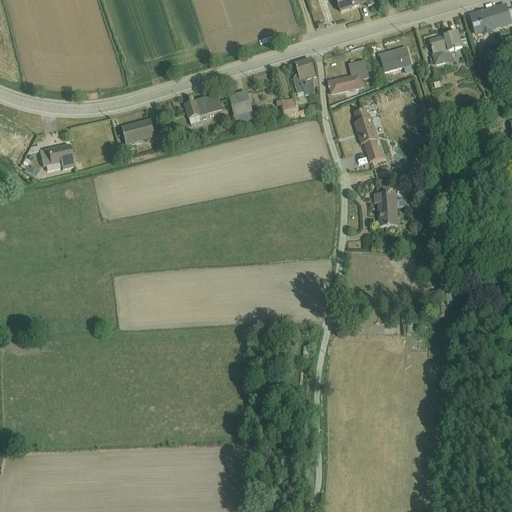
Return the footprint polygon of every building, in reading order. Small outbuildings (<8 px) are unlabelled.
[(359,7),(356,0),(335,0),(341,15),(360,8),(359,7)] [(365,0),(367,5),(368,9),(375,6),(373,0),(365,0)] [(506,9),(470,19),(476,38),(482,36),(482,38),(492,35),(492,33),(511,27),(506,9)] [(444,41),(430,45),(434,58),(432,59),(435,69),(447,66),(451,61),(449,56),(462,52),(458,36),(444,40),(444,41)] [(497,44),(485,48),(486,52),(498,49),(497,44)] [(404,72),(412,69),(407,52),(380,59),(385,77),(404,72)] [(294,80),(293,83),(294,85),(299,104),(306,101),(305,98),(315,96),(314,91),(318,90),(316,81),(311,63),(296,67),(298,77),(296,78),(294,80)] [(329,89),(328,89),(329,92),(330,92),(332,98),(363,90),(360,78),(328,85),(329,89)] [(247,95),(229,100),(234,121),(233,121),(235,127),(254,123),(253,117),(253,116),(247,95)] [(218,99),(184,109),(189,123),(189,122),(191,130),(201,127),(200,120),(222,114),(218,99)] [(285,100),(280,102),(285,124),(299,120),(300,121),(305,120),(304,114),(299,114),(298,109),(296,110),(294,102),(286,104),(285,100)] [(366,113),(354,116),(357,126),(354,127),(361,148),(364,147),(370,166),(384,162),(381,149),(378,150),(376,144),(379,143),(372,121),(369,122),(366,113)] [(426,117),(413,121),(417,132),(429,128),(426,117)] [(151,124),(122,131),(127,149),(155,142),(158,152),(167,150),(163,138),(155,140),(151,124)] [(27,158),(39,155),(40,149),(28,152),(27,158)] [(69,149),(39,155),(42,171),(45,170),(60,167),(61,171),(62,174),(74,171),(69,149)] [(22,167),(20,170),(25,173),(23,175),(34,181),(35,179),(36,180),(39,174),(31,169),(30,171),(27,169),(30,164),(26,162),(23,167),(22,167)] [(60,167),(45,170),(46,175),(61,171),(60,167)] [(378,198),(389,197),(389,189),(377,190),(378,198)] [(389,197),(378,198),(375,198),(375,207),(378,207),(380,231),(390,230),(391,233),(396,232),(396,230),(399,230),(397,212),(403,211),(405,209),(404,205),(402,202),(397,203),(396,197),(389,197)] [(451,287),(437,288),(437,295),(446,294),(447,308),(452,308),(451,287)]
